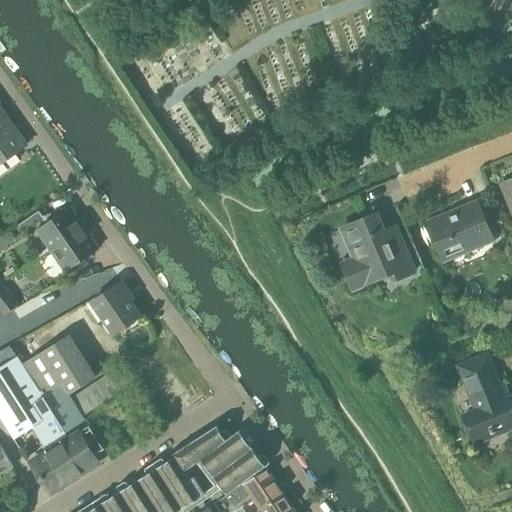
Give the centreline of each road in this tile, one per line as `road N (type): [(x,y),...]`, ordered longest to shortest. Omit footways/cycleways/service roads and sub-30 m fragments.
road 1 (residential): [(235,401),(0,72)]
road 2 (residential): [(55,511),(235,401)]
road 3 (residential): [(315,511),(235,401)]
